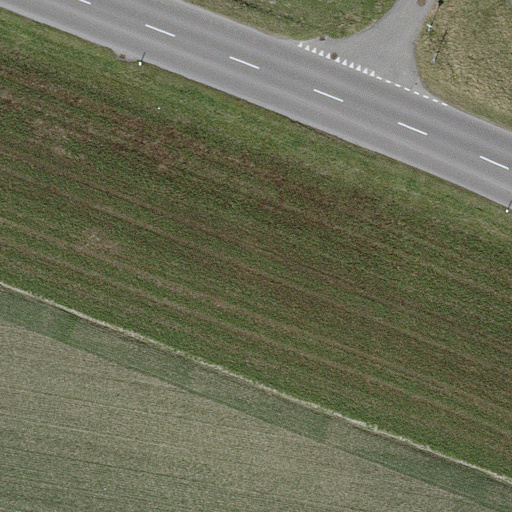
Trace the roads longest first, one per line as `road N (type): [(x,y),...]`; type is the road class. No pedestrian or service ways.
road 1 (tertiary): [(511,173),(380,111),(91,0)]
road 2 (track): [(428,0),(380,111)]
